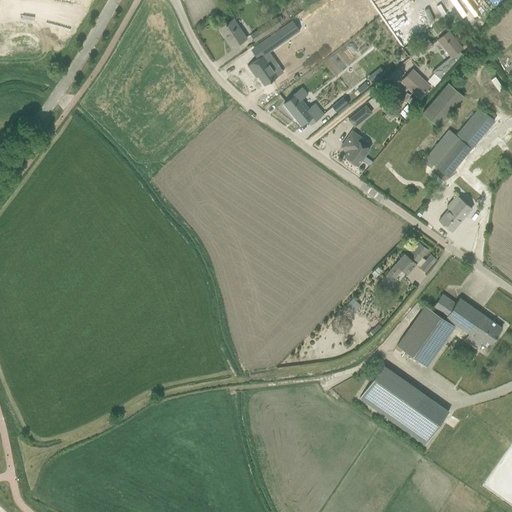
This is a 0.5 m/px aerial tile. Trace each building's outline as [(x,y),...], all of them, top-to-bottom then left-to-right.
[(281,26),(276,18),(275,17),(249,34),(255,42),(281,26)] [(231,48),(247,38),(234,19),(220,28),(227,38),(225,39),(231,48)] [(292,21),(259,44),(266,54),(299,31),(292,21)] [(437,40),(450,57),(432,72),(440,79),(462,55),(459,52),(462,49),(448,31),(437,40)] [(428,40),(417,49),(422,54),(432,46),(428,40)] [(262,55),(247,66),(253,75),(255,74),(264,86),(277,77),(262,55)] [(400,82),(418,99),(429,86),(412,70),(400,82)] [(276,105),(287,93),(273,80),(262,92),(276,105)] [(444,82),(420,115),(436,127),(461,94),(444,82)] [(289,99),(283,104),(285,106),(301,126),(307,121),(308,121),(311,125),(323,115),(314,104),(308,109),(301,100),(307,95),(301,88),(289,98),(289,99)] [(343,98),(332,107),(337,113),(348,104),(343,98)] [(365,106),(348,120),(354,127),(371,113),(365,106)] [(448,177),(495,120),(479,107),(455,135),(449,130),(425,158),(448,177)] [(341,147),(347,151),(344,156),(357,166),(361,160),(364,156),(369,149),(353,138),(356,134),(352,131),(341,147)] [(364,156),(361,160),(368,165),(371,161),(364,156)] [(451,232),(471,208),(455,195),(445,207),(448,209),(438,221),(451,232)] [(419,243),(417,245),(413,243),(378,286),(384,291),(402,270),(407,275),(416,264),(420,268),(419,268),(426,274),(436,260),(430,255),(425,261),(421,258),(427,250),(419,243)] [(459,298),(455,304),(442,295),(432,308),(469,334),(466,338),(478,347),(481,342),(488,347),(501,328),(459,298)] [(354,310),(359,305),(352,299),(348,304),(354,310)] [(421,305),(394,347),(426,368),(453,326),(421,305)] [(448,412),(423,394),(400,427),(425,445),(448,412)]
